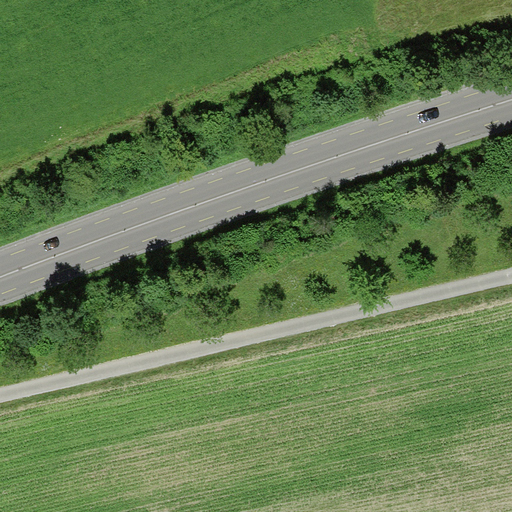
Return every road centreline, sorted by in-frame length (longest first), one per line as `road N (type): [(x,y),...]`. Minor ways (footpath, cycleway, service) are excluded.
road 1 (secondary): [(0,280),(511,99)]
road 2 (unclassified): [(0,392),(511,275)]
